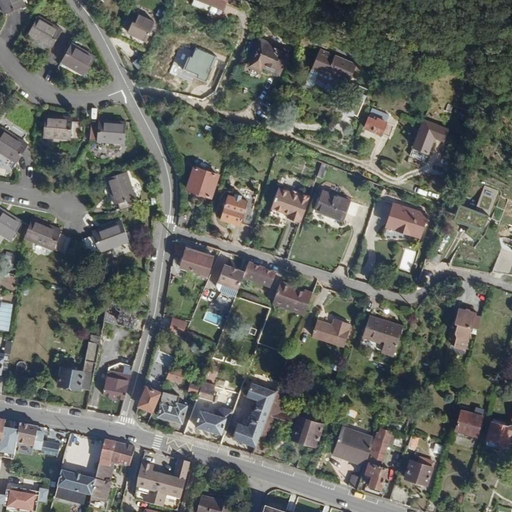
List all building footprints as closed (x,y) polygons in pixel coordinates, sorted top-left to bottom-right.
[(26,7),(23,0),(0,0),(0,2),(6,16),(26,7)] [(209,6),(195,0),(193,0),(191,7),(206,13),(209,6)] [(239,12),(243,0),(195,0),(209,6),(222,11),(224,5),(239,12)] [(53,50),(64,31),(38,17),(28,36),(53,50)] [(145,42),(151,28),(134,20),(132,25),(130,24),(126,33),(145,42)] [(184,73),(205,80),(216,46),(195,39),(184,73)] [(277,76),(287,53),(259,42),(248,68),(258,72),(260,68),(277,76)] [(87,77),(97,58),(73,44),(62,63),(81,74),(87,77)] [(347,86),(356,67),(319,50),(308,76),(316,79),(335,88),(338,82),(347,86)] [(81,74),(62,63),(60,66),(80,77),(81,74)] [(386,78),(388,70),(380,68),(378,75),(386,78)] [(311,91),(316,79),(308,76),(303,88),(311,91)] [(192,103),(196,93),(182,88),(178,97),(192,103)] [(356,117),(362,103),(350,97),(343,112),(356,117)] [(80,139),(81,122),(74,122),(74,118),(46,116),(45,138),(72,140),(72,139),(80,139)] [(388,139),(393,127),(376,120),(374,122),(367,119),(363,129),(388,139)] [(126,145),(128,122),(100,120),(100,124),(93,124),(91,141),(98,141),(99,142),(126,145)] [(467,138),(470,129),(457,124),(452,134),(467,138)] [(30,146),(3,128),(0,132),(0,152),(18,165),(30,146)] [(424,164),(434,139),(418,132),(408,157),(424,164)] [(394,166),(383,160),(378,170),(392,176),(394,171),(392,169),(394,166)] [(322,180),(328,166),(321,164),(316,178),(322,180)] [(210,200),(218,176),(194,167),(185,191),(210,200)] [(137,199),(128,172),(108,179),(116,206),(119,205),(121,211),(138,206),(135,200),(137,199)] [(299,224),(309,198),(298,194),(297,196),(277,189),(270,210),(286,216),(285,219),(299,224)] [(480,235),(496,193),(483,189),(475,208),(464,204),(462,208),(455,225),(480,235)] [(342,222),(349,203),(321,192),(314,212),(342,222)] [(252,229),(256,215),(244,211),(246,204),(239,202),(240,198),(234,196),(233,200),(226,198),(219,221),(239,227),(240,225),(252,229)] [(420,236),(427,216),(392,205),(386,225),(395,228),(394,231),(410,236),(411,233),(420,236)] [(455,225),(462,208),(457,206),(451,224),(455,225)] [(0,234),(12,242),(24,224),(0,209),(0,208),(0,234)] [(185,230),(188,216),(178,214),(176,229),(185,230)] [(66,255),(73,239),(63,235),(63,232),(33,220),(25,239),(55,252),(56,250),(66,255)] [(131,242),(124,222),(93,233),(94,237),(84,240),(89,255),(100,252),(101,254),(131,242)] [(400,269),(411,272),(415,251),(404,249),(400,269)] [(207,276),(212,261),(183,251),(178,267),(207,276)] [(439,263),(440,256),(430,254),(428,262),(439,263)] [(275,274),(248,263),(243,275),(242,277),(269,288),(275,274)] [(506,277),(508,266),(496,264),(494,275),(506,277)] [(242,277),(243,275),(225,267),(218,284),(219,284),(218,287),(218,290),(220,292),(234,297),(242,277)] [(148,306),(151,285),(140,283),(138,296),(140,296),(138,305),(148,306)] [(303,316),(311,295),(302,291),(302,293),(296,291),(297,289),(280,283),(272,304),(303,316)] [(478,296),(480,286),(467,283),(465,292),(478,296)] [(223,312),(230,302),(221,296),(214,306),(223,312)] [(135,368),(151,312),(109,301),(107,312),(101,342),(125,348),(121,364),(135,368)] [(478,329),(481,319),(474,317),(475,315),(469,313),(467,314),(464,312),(464,311),(458,309),(452,323),(455,324),(453,333),(456,338),(452,348),(464,351),(471,327),(478,329)] [(208,312),(205,322),(221,326),(224,316),(208,312)] [(181,336),(185,321),(170,317),(166,333),(181,336)] [(393,358),(402,329),(368,318),(361,339),(383,345),(380,353),(393,358)] [(344,348),(349,332),(348,331),(349,325),(333,320),(331,327),(316,321),(310,337),(344,348)] [(92,392),(102,345),(101,345),(90,342),(85,372),(63,367),(59,387),(81,391),(82,390),(92,392)] [(7,380),(12,356),(8,354),(0,352),(0,374),(6,376),(5,379),(7,380)] [(126,401),(134,371),(126,369),(124,375),(109,372),(104,396),(126,401)] [(181,384),(184,372),(170,369),(165,380),(181,384)] [(211,401),(214,391),(213,391),(214,386),(202,383),(200,388),(197,395),(197,397),(211,401)] [(197,395),(200,388),(189,384),(186,392),(197,395)] [(254,448),(275,394),(250,385),(245,398),(257,402),(247,429),(237,425),(232,440),(254,448)] [(152,412),(159,394),(145,387),(139,399),(138,406),(152,412)] [(181,424),(186,406),(177,404),(179,397),(162,392),(158,405),(160,406),(156,417),(181,424)] [(293,418),(281,415),(287,396),(275,392),(275,394),(254,448),(251,456),(263,458),(275,425),(289,429),(293,418)] [(229,420),(199,412),(194,428),(223,435),(229,420)] [(477,438),(482,418),(460,412),(454,432),(477,438)] [(511,415),(509,428),(504,426),(503,428),(491,424),(485,443),(504,448),(506,443),(507,444),(509,437),(511,437),(511,415)] [(314,447),(321,425),(299,417),(292,440),(314,447)] [(17,445),(20,424),(6,422),(0,453),(0,458),(13,461),(14,455),(17,445)] [(43,442),(44,434),(41,433),(42,428),(20,424),(17,445),(33,448),(33,449),(42,451),(41,453),(58,456),(60,445),(43,442)] [(364,467),(373,439),(366,436),(363,443),(349,439),(352,431),(341,427),(331,456),(364,467)] [(391,448),(396,435),(380,429),(364,474),(371,476),(368,486),(385,492),(388,484),(382,482),(386,469),(380,467),(386,447),(391,448)] [(363,443),(366,436),(352,431),(349,439),(363,443)] [(414,451),(418,440),(411,437),(407,448),(414,451)] [(130,469),(135,448),(115,442),(105,440),(96,480),(92,496),(104,499),(108,486),(111,487),(112,482),(110,482),(113,467),(112,467),(112,463),(130,469)] [(436,444),(434,453),(441,454),(443,446),(436,444)] [(312,476),(317,461),(299,455),(294,469),(312,476)] [(426,487),(433,463),(419,459),(418,464),(410,462),(404,480),(426,487)] [(180,502),(190,465),(178,461),(173,481),(151,475),(152,469),(141,466),(139,471),(136,490),(149,493),(147,504),(163,508),(166,498),(180,502)] [(92,496),(96,480),(62,471),(57,488),(92,496)] [(357,489),(360,479),(351,476),(347,486),(357,489)] [(408,498),(410,491),(395,486),(390,502),(405,507),(405,502),(408,498)] [(45,504),(48,491),(40,490),(39,493),(11,488),(10,492),(6,491),(5,497),(3,506),(3,507),(7,508),(28,511),(35,511),(38,502),(45,504)] [(104,511),(106,503),(104,502),(104,499),(92,496),(89,507),(104,511)] [(230,511),(233,506),(202,497),(197,511),(230,511)] [(435,511),(438,502),(429,499),(425,511),(435,511)]
